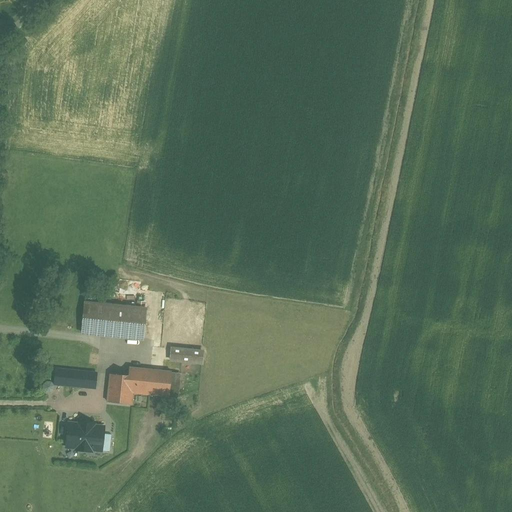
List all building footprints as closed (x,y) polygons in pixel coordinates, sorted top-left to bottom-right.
[(146,309),(85,303),(82,333),(143,339),(146,309)] [(185,350),(175,349),(173,361),(183,362),(185,350)] [(128,376),(110,374),(108,391),(126,393),(133,394),(134,393),(169,397),(171,372),(129,368),(128,376)] [(97,373),(56,369),(54,385),(95,389),(97,373)] [(178,373),(171,372),(169,397),(176,397),(178,373)] [(126,393),(108,391),(107,397),(104,397),(101,418),(133,422),(135,400),(133,400),(133,394),(126,393)] [(110,428),(79,423),(76,447),(107,452),(110,428)]
